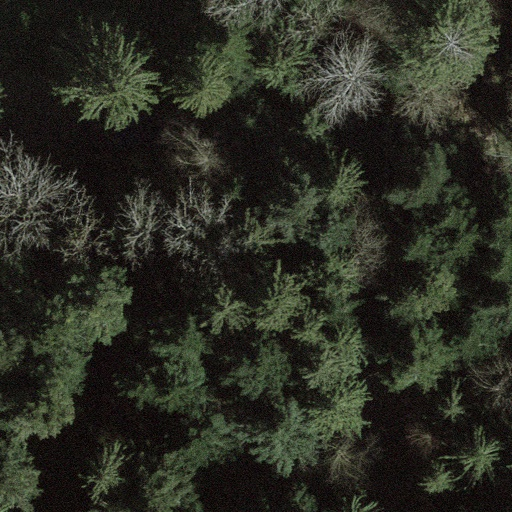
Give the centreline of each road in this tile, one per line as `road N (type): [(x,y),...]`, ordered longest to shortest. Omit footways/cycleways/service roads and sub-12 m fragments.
road 1 (track): [(269,0),(408,138),(511,193)]
road 2 (track): [(324,511),(376,445),(511,326)]
